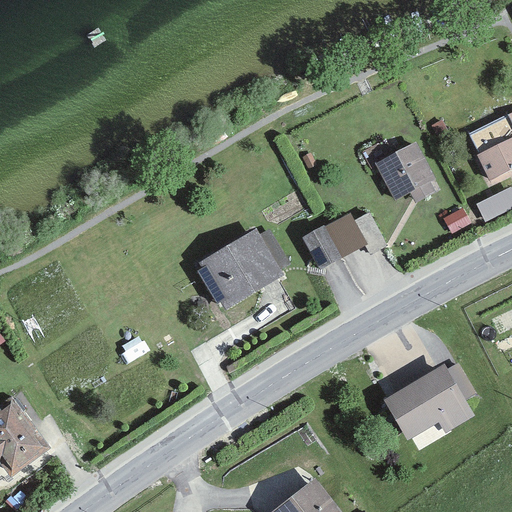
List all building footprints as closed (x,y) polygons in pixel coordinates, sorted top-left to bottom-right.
[(511,169),(511,112),(470,133),(491,179),(511,169)] [(436,183),(419,147),(377,167),(394,203),(436,183)] [(484,224),(511,209),(511,189),(511,188),(474,207),(484,224)] [(320,273),(365,247),(371,257),(388,247),(370,214),(354,222),(349,214),(302,242),(320,273)] [(282,275),(258,236),(200,271),(224,310),(282,275)] [(475,417),(445,367),(384,403),(407,442),(440,422),(447,434),(475,417)] [(14,403),(0,414),(0,467),(8,479),(48,449),(14,403)] [(341,511),(314,479),(273,511),(341,511)]
